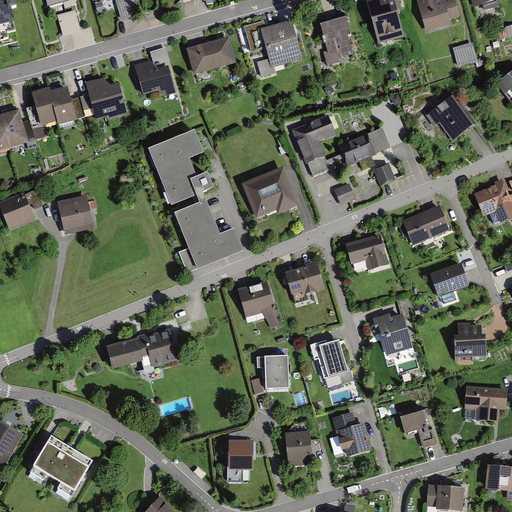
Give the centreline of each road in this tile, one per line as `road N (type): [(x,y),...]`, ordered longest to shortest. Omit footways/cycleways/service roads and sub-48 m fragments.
road 1 (residential): [(0,364),(322,234)]
road 2 (residential): [(0,76),(281,0)]
road 3 (residential): [(0,389),(106,421),(215,511)]
road 4 (residential): [(322,234),(511,155)]
road 5 (residential): [(276,511),(399,479)]
